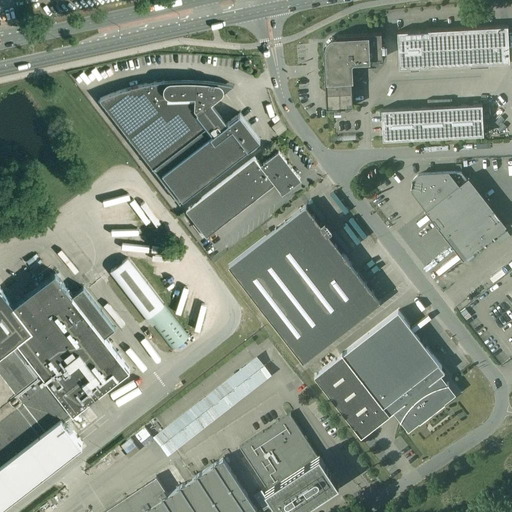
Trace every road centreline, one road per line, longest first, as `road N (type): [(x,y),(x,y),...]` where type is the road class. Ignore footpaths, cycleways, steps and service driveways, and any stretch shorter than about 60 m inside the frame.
road 1 (unknown): [(2,511),(201,342),(225,312),(216,280),(136,179),(122,177),(59,217),(94,263)]
road 2 (unclassified): [(361,511),(484,432),(502,397),(323,157)]
road 3 (primary): [(0,70),(265,12)]
road 4 (primary): [(202,0),(0,43)]
road 5 (unclassified): [(323,157),(511,148)]
road 6 (unknown): [(370,506),(277,371)]
road 7 (unknown): [(391,76),(390,24),(499,18)]
road 8 (unclassified): [(323,157),(282,95),(265,12)]
road 9 (unknown): [(277,371),(249,343),(159,413)]
road 10 (unknown): [(391,76),(489,74),(504,87),(511,121)]
road 11 (unknown): [(420,281),(307,367)]
